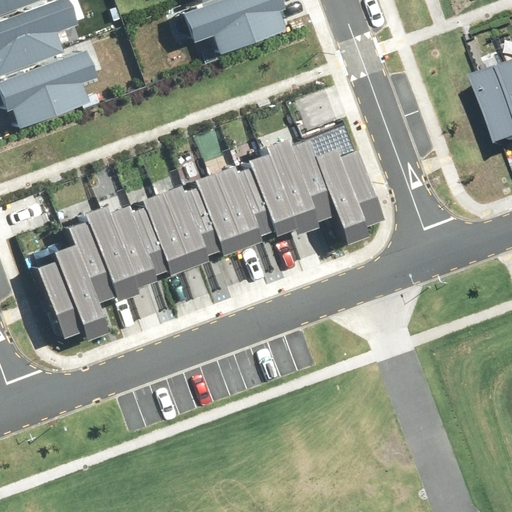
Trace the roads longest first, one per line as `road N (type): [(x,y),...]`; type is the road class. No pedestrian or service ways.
road 1 (residential): [(11,407),(431,253)]
road 2 (residential): [(431,253),(340,0)]
